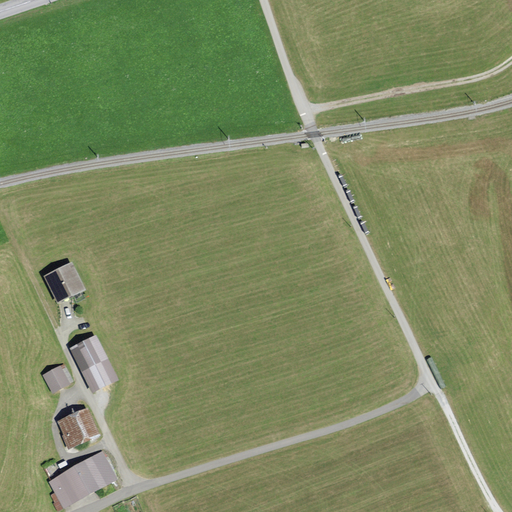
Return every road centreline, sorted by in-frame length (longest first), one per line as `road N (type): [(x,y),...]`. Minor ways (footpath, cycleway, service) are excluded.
road 1 (unclassified): [(426,382),(303,111),(264,0)]
road 2 (unclassified): [(81,511),(372,414),(426,382)]
road 3 (track): [(511,59),(472,79),(303,111)]
road 4 (unclassified): [(426,382),(498,511)]
road 5 (track): [(0,219),(58,334)]
